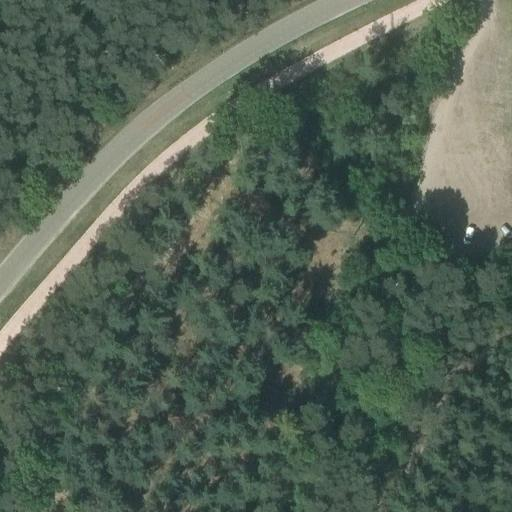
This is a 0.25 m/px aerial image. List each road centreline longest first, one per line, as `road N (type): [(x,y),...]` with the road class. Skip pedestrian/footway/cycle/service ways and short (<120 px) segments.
road 1 (tertiary): [(0,285),(125,143),(176,100),(348,0)]
road 2 (track): [(256,511),(380,275),(431,246)]
road 3 (track): [(481,16),(419,184),(431,246),(511,268)]
road 4 (track): [(511,307),(491,326),(390,511)]
road 5 (track): [(481,16),(511,141)]
